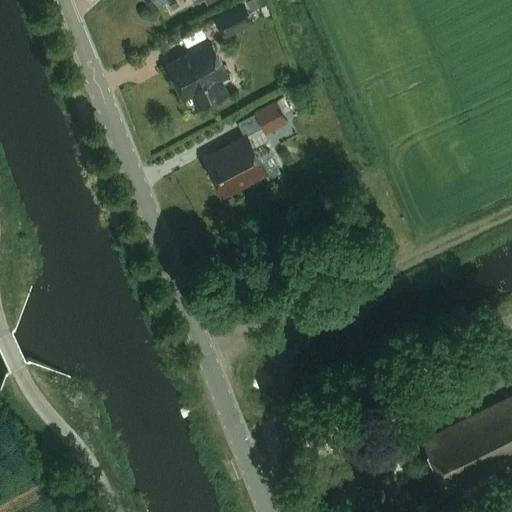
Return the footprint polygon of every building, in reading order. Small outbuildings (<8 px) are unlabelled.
[(243,2),(214,18),(224,36),(253,20),(243,2)] [(211,43),(168,66),(184,96),(193,91),(201,106),(225,92),(218,78),(227,74),(211,43)] [(282,116),(274,101),(257,110),(265,125),(282,116)] [(246,138),(206,159),(224,193),(227,192),(229,193),(244,185),(245,182),(264,172),(246,138)] [(511,394),(422,440),(448,492),(511,459),(511,394)] [(459,394),(449,399),(456,412),(466,407),(459,394)]
